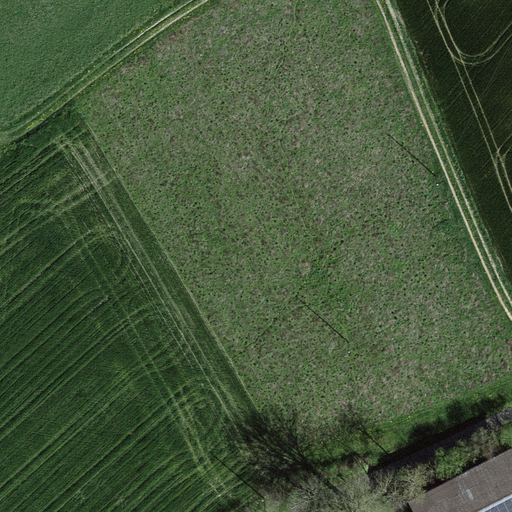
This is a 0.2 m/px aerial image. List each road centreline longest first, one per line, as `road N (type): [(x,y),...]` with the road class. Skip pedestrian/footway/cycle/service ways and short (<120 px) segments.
road 1 (track): [(511,310),(381,0)]
road 2 (unclassified): [(511,418),(301,511)]
road 3 (track): [(198,0),(28,126)]
